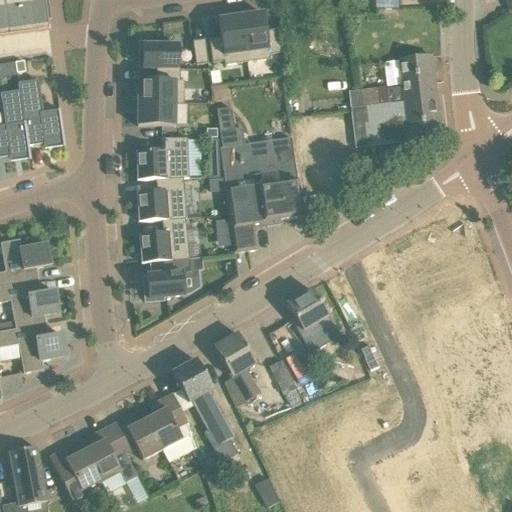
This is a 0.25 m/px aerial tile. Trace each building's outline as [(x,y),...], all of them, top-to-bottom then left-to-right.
[(0,37),(49,30),(45,1),(0,6),(0,37)] [(266,33),(263,15),(241,18),(247,64),(270,61),(269,56),(281,55),(277,31),(266,33)] [(241,18),(218,21),(221,39),(209,41),(212,65),(224,63),(225,67),(247,64),(241,18)] [(208,66),(205,42),(193,44),(197,68),(208,66)] [(178,72),(179,49),(157,49),(157,46),(140,45),(140,62),(143,63),(143,71),(158,71),(178,72)] [(364,92),(351,94),(353,111),(355,122),(358,149),(377,146),(381,153),(390,152),(392,144),(412,142),(412,143),(442,139),(432,58),(431,58),(402,62),(405,88),(387,90),(366,92),(364,92)] [(15,64),(17,75),(26,74),(24,63),(15,64)] [(4,66),(6,78),(17,76),(16,75),(15,65),(4,66)] [(158,71),(157,83),(174,83),(180,83),(180,71),(178,72),(158,71)] [(39,83),(19,86),(20,94),(30,162),(31,162),(29,149),(55,145),(55,149),(64,148),(64,149),(66,149),(60,113),(44,115),(39,83)] [(174,106),(174,83),(157,83),(138,83),(138,105),(174,106)] [(6,128),(0,129),(0,161),(21,158),(21,162),(29,161),(29,162),(30,162),(20,94),(2,96),(6,128)] [(302,219),(291,140),(243,146),(241,131),(234,132),(231,104),(216,106),(222,149),(220,149),(235,255),(257,252),(253,226),(302,219)] [(174,128),(174,106),(138,105),(138,128),(174,128)] [(216,131),(205,131),(206,140),(216,140),(216,131)] [(208,153),(219,153),(219,142),(207,142),(208,153)] [(137,183),(188,182),(187,143),(163,143),(163,154),(137,153),(137,183)] [(209,181),(210,195),(223,194),(222,180),(209,181)] [(183,183),(160,183),(161,195),(137,196),(138,225),(185,223),(183,183)] [(367,262),(383,299),(441,275),(463,325),(507,307),(491,284),(496,282),(480,258),(488,255),(470,211),(447,227),(444,222),(420,239),(418,233),(395,249),(392,244),(367,262)] [(194,223),(163,224),(164,236),(139,238),(142,265),(151,265),(189,261),(186,236),(194,235),(194,223)] [(230,232),(228,223),(215,224),(216,233),(230,232)] [(0,290),(39,283),(36,270),(51,268),(47,246),(21,251),(20,242),(0,245),(5,274),(0,274),(0,290)] [(163,300),(184,298),(182,276),(190,275),(189,261),(151,265),(152,277),(146,278),(147,286),(144,286),(145,304),(163,303),(163,300)] [(55,294),(41,296),(39,283),(0,290),(0,304),(11,303),(14,323),(15,331),(4,333),(0,333),(0,336),(47,329),(45,318),(59,315),(55,294)] [(312,291),(287,306),(295,320),(291,323),(299,335),(307,348),(322,339),(326,346),(340,338),(312,291)] [(398,335),(407,356),(445,340),(436,319),(398,335)] [(3,329),(4,333),(15,331),(14,323),(6,324),(3,329)] [(41,363),(67,358),(63,337),(48,340),(47,329),(0,336),(0,349),(18,347),(24,376),(43,372),(41,363)] [(473,343),(479,363),(511,351),(511,340),(509,331),(473,343)] [(464,334),(455,337),(458,348),(467,345),(464,334)] [(214,350),(232,380),(245,404),(246,403),(259,395),(245,372),(255,365),(238,335),(214,350)] [(511,351),(479,363),(485,382),(511,372),(511,351)] [(209,394),(212,392),(196,361),(171,375),(181,392),(173,396),(182,414),(195,407),(216,445),(211,447),(221,465),(238,456),(230,441),(233,439),(209,394)] [(281,363),(270,369),(284,397),(295,391),(281,363)] [(367,382),(316,404),(333,441),(357,430),(347,408),(374,397),(371,391),(367,382)] [(479,384),(470,386),(473,397),(482,395),(479,384)] [(383,386),(371,391),(374,397),(376,401),(388,396),(383,386)] [(482,395),(473,397),(475,408),(485,405),(482,395)] [(169,464),(195,451),(187,425),(182,414),(173,396),(151,407),(156,416),(146,421),(162,452),(169,464)] [(511,401),(493,405),(496,425),(511,421),(511,401)] [(316,404),(266,426),(272,441),(299,429),(309,451),(333,441),(316,404)] [(111,428),(126,456),(136,451),(142,462),(162,452),(146,421),(137,426),(133,417),(111,428)] [(511,421),(496,425),(500,444),(511,442),(511,421)] [(111,428),(90,439),(94,448),(85,452),(101,483),(121,473),(115,462),(126,456),(111,428)] [(484,448),(486,459),(495,458),(494,447),(484,448)] [(85,452),(76,457),(71,448),(49,459),(74,507),(86,501),(87,504),(106,494),(101,484),(101,483),(85,452)] [(36,449),(9,454),(19,504),(2,508),(2,511),(47,511),(48,511),(36,449)] [(422,452),(389,468),(400,492),(423,481),(429,494),(463,477),(454,458),(430,470),(422,452)] [(495,458),(486,459),(487,470),(497,469),(495,458)] [(511,468),(502,469),(505,489),(511,488),(511,468)] [(306,499),(312,511),(325,511),(348,501),(336,477),(313,488),(307,474),(282,486),(273,490),(279,504),(282,510),(306,499)] [(268,479),(273,490),(282,486),(276,475),(268,479)] [(423,511),(449,511),(448,508),(472,496),(463,477),(429,494),(436,506),(423,511)] [(268,481),(256,488),(267,510),(279,504),(273,490),(268,481)] [(353,511),(348,501),(325,511),(353,511)]
